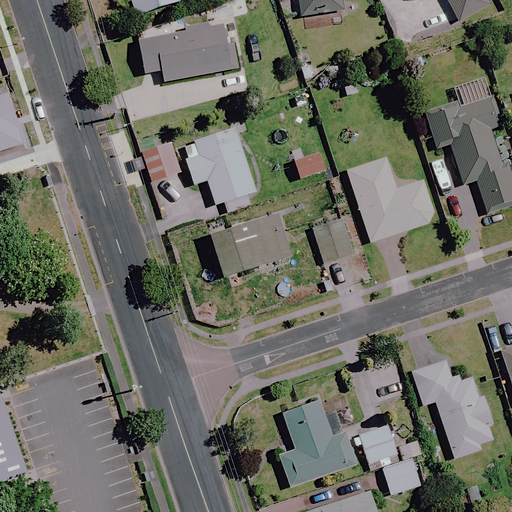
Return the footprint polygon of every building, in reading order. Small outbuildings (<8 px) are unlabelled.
[(181,5),(179,0),(122,0),(122,1),(124,0),(127,0),(133,19),(181,5)] [(294,0),(296,19),(342,14),(340,0),(294,0)] [(486,0),(445,0),(459,24),(490,7),(486,0)] [(232,72),(223,21),(182,29),(183,34),(136,42),(142,77),(160,73),(162,85),(232,72)] [(0,92),(0,120),(9,117),(0,92)] [(497,130),(488,102),(425,120),(434,149),(448,144),(461,187),(475,183),(484,213),(511,204),(511,163),(511,162),(500,165),(490,132),(497,130)] [(255,194),(233,130),(180,148),(193,187),(206,183),(214,208),(255,194)] [(179,175),(169,144),(139,153),(149,184),(179,175)] [(396,191),(386,160),(345,173),(369,245),(435,223),(421,183),(396,191)] [(289,260),(276,217),(208,238),(221,280),(289,260)] [(353,256),(341,218),(309,227),(321,266),(353,256)] [(511,349),(499,354),(511,391),(511,349)] [(452,384),(445,362),(410,373),(422,408),(434,404),(452,461),(479,452),(477,446),(496,440),(482,397),(477,399),(470,378),(452,384)] [(0,483),(28,473),(2,399),(0,399),(0,483)] [(321,417),(317,403),(281,414),(293,452),(275,458),(285,491),(355,468),(337,412),(321,417)] [(411,462),(400,465),(389,427),(353,438),(363,470),(379,465),(381,473),(389,498),(419,488),(411,462)] [(376,511),(369,490),(296,511),(376,511)]
